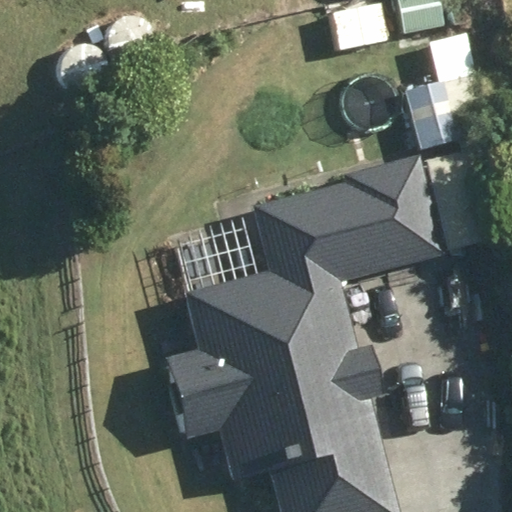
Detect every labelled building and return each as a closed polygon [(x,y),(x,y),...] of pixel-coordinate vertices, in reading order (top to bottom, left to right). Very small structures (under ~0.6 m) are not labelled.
[(392,0),(401,37),(442,29),(435,0),(392,0)] [(327,17),(335,55),(385,45),(377,7),(327,17)] [(158,52),(132,14),(50,72),(77,109),(158,52)] [(458,156),(421,165),(444,256),(511,238),(511,219),(466,36),(425,46),(435,87),(401,95),(416,155),(456,145),(458,156)] [(263,478),(272,511),(394,511),(366,405),(377,402),(364,352),(353,355),(335,288),(441,260),(415,161),(336,182),(337,188),(246,212),(263,276),(176,299),(192,356),(160,364),(182,446),(214,437),(227,488),(263,478)]
